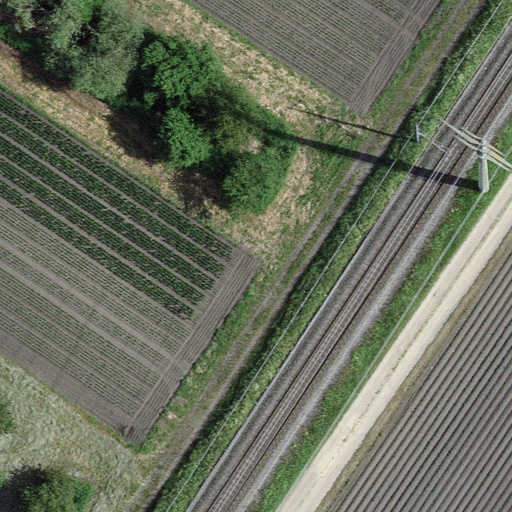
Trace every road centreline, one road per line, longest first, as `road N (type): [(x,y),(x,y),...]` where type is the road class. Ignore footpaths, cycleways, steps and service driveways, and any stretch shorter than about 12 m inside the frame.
road 1 (track): [(55,511),(381,0)]
road 2 (track): [(511,215),(312,511)]
